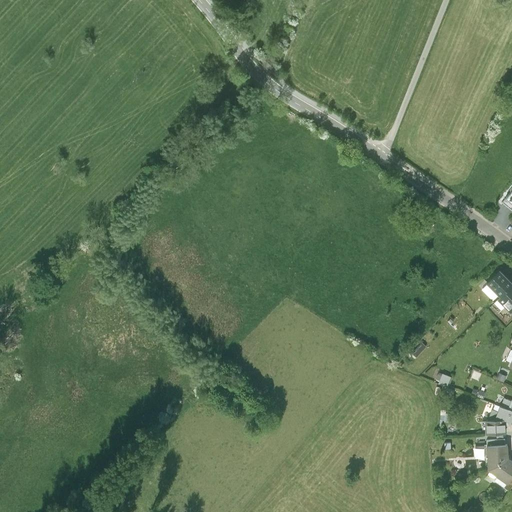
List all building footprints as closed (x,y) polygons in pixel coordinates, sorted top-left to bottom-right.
[(511,190),(510,193),(509,192),(501,202),(503,203),(502,204),(511,212),(511,190)] [(485,286),(499,300),(511,287),(498,273),(485,286)] [(511,287),(499,300),(497,302),(510,315),(511,312),(511,287)] [(450,376),(442,374),(438,384),(446,387),(450,376)] [(500,407),(509,410),(511,411),(511,402),(503,399),(500,407)] [(511,411),(509,410),(500,407),(497,412),(492,411),(488,421),(504,420),(505,424),(510,425),(511,422),(511,411)] [(505,424),(504,420),(488,421),(486,422),(486,434),(506,433),(505,424)] [(487,447),(486,447),(487,472),(508,461),(507,445),(504,446),(487,447)] [(497,479),(508,486),(511,480),(511,463),(508,461),(487,472),(497,479)] [(508,486),(497,479),(495,482),(506,489),(508,486)]
